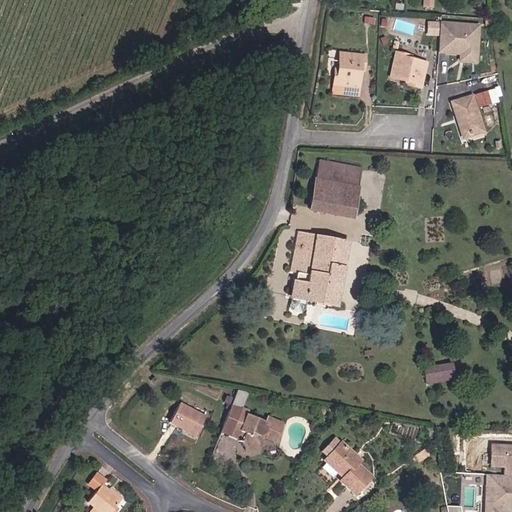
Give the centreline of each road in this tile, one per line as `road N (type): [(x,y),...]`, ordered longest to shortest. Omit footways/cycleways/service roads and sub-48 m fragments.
road 1 (residential): [(92,417),(254,251),(268,227),(309,22)]
road 2 (residential): [(309,22),(239,33),(0,142)]
